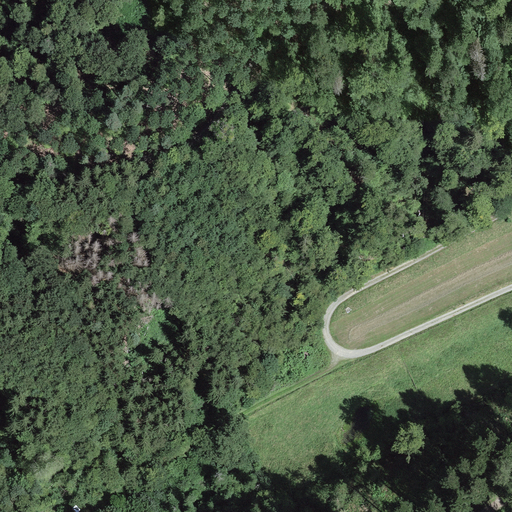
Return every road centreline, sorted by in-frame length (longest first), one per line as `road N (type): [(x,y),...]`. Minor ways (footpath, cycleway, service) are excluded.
road 1 (track): [(511,286),(356,354),(337,352),(323,337),(327,310),(346,292),(511,203)]
road 2 (track): [(325,0),(248,67),(215,121),(182,147),(138,162),(62,171),(0,162)]
road 3 (track): [(70,504),(349,354)]
